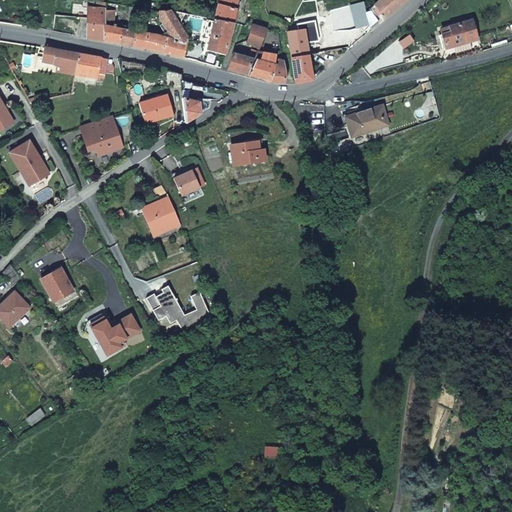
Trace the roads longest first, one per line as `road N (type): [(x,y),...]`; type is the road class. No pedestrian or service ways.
road 1 (residential): [(0,266),(55,211),(251,84)]
road 2 (secondary): [(0,27),(163,57),(251,84)]
road 3 (residential): [(307,94),(473,64),(511,49)]
road 4 (secondary): [(307,94),(408,0)]
